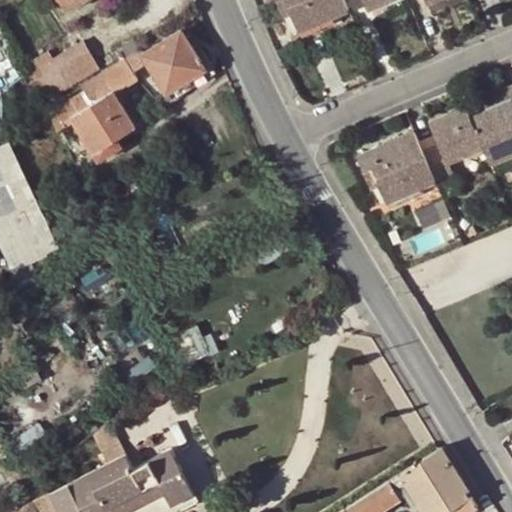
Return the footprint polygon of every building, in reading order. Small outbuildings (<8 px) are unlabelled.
[(61,0),(67,10),(83,0),(61,0)] [(343,15),(356,10),(351,0),(286,0),(288,3),(295,0),(296,0),(309,30),(343,15)] [(411,0),(393,0),(389,2),(392,8),(412,0),(411,0)] [(346,23),(343,15),(309,30),(312,38),(346,23)] [(182,28),(144,52),(150,61),(167,89),(204,65),(182,28)] [(49,98),(100,68),(79,34),(29,64),(49,98)] [(144,52),(142,48),(119,62),(127,75),(150,61),(144,52)] [(127,75),(119,62),(83,85),(85,89),(93,102),(114,89),(117,93),(132,83),(127,75)] [(204,65),(167,89),(172,97),(209,73),(204,65)] [(49,112),(59,130),(64,126),(76,119),(72,115),(93,102),(85,89),(49,112)] [(72,115),(76,119),(94,150),(117,135),(136,123),(117,93),(114,89),(93,102),(72,115)] [(511,89),(499,95),(502,103),(491,108),(477,114),(491,147),(493,153),(498,164),(511,157),(511,89)] [(502,103),(499,95),(487,100),(491,108),(502,103)] [(477,114),(473,105),(437,121),(442,135),(446,144),(430,151),(443,181),(461,173),(457,161),(473,154),(491,147),(477,114)] [(59,130),(65,143),(71,139),(64,126),(59,130)] [(427,142),(421,130),(365,155),(375,176),(383,172),(395,202),(430,187),(443,181),(430,151),(427,142)] [(123,144),(117,135),(94,150),(100,158),(123,144)] [(442,135),(427,142),(430,151),(446,144),(442,135)] [(0,144),(0,241),(10,269),(59,252),(19,138),(0,144)] [(476,161),(493,153),(491,147),(473,154),(476,161)] [(430,187),(395,202),(398,209),(433,194),(430,187)] [(197,326),(177,335),(190,364),(210,355),(197,326)] [(105,463),(125,453),(120,442),(100,452),(105,463)] [(462,511),(477,503),(441,445),(402,470),(411,484),(421,501),(428,511),(439,511),(440,511),(462,511)] [(103,511),(159,483),(162,491),(169,504),(191,491),(169,448),(148,459),(149,460),(132,469),(125,453),(105,463),(68,482),(69,484),(49,494),(57,511),(103,511)] [(411,484),(402,470),(390,477),(399,491),(404,488),(411,484)] [(399,491),(390,477),(375,486),(348,504),(353,511),(375,511),(388,503),(386,500),(399,491)] [(122,511),(162,491),(159,483),(103,511),(122,511)] [(44,511),(39,496),(6,507),(7,511),(44,511)]
